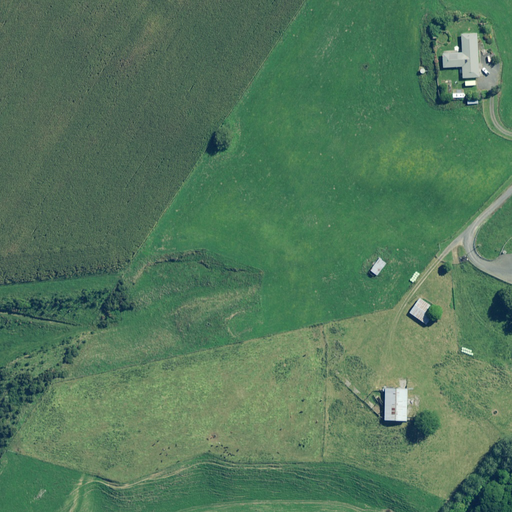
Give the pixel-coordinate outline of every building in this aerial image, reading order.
[(463,51),(443,52),(444,68),(462,67),(463,79),(480,78),(478,33),(462,34),(463,51)] [(387,264),(380,258),(371,270),(378,275),(387,264)] [(400,276),(391,269),(384,279),(393,285),(400,276)] [(436,309),(420,298),(410,313),(426,324),(436,309)] [(254,326),(246,311),(227,320),(235,336),(254,326)] [(408,389),(386,389),(385,420),(407,421),(408,389)] [(274,402),(266,393),(254,403),(262,413),(274,402)]
